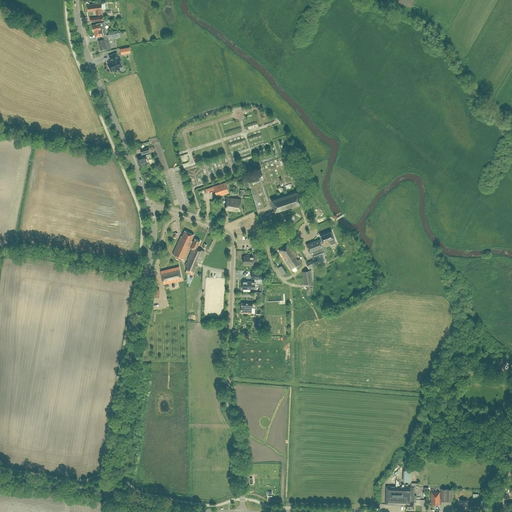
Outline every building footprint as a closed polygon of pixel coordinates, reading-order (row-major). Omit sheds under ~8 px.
[(103,13),(101,3),(87,4),(88,11),(96,10),(96,14),(103,13)] [(94,31),(95,37),(107,35),(106,31),(104,22),(96,23),(96,24),(92,25),(94,32),(94,31)] [(107,35),(102,36),(102,39),(98,40),(100,49),(106,48),(106,50),(111,49),(108,38),(111,38),(111,39),(121,36),(120,32),(117,32),(107,35)] [(109,56),(112,61),(107,63),(109,66),(109,67),(110,69),(111,71),(115,69),(116,71),(120,69),(119,67),(123,66),(119,58),(116,53),(109,56)] [(139,166),(148,164),(146,155),(150,154),(149,149),(146,149),(146,150),(141,151),(142,156),(137,157),(139,166)] [(217,196),(228,192),(225,183),(214,187),(217,196)] [(301,203),(297,191),(271,200),(275,212),(301,203)] [(241,200),(226,198),(225,210),(237,211),(240,211),(241,200)] [(173,254),(184,259),(193,241),(191,241),(194,235),(185,231),(182,236),(181,236),(173,254)] [(323,250),(322,247),(335,242),(331,231),(320,236),(321,238),(306,244),(309,252),(309,251),(311,257),(313,257),(314,258),(310,261),(312,266),(319,262),(315,256),(324,253),(323,250)] [(193,275),(204,250),(197,248),(200,241),(194,239),(190,248),(192,249),(185,265),(187,266),(185,272),(193,275)] [(297,257),(298,256),(293,248),(292,249),(288,244),(279,250),(292,269),(302,262),(300,258),(298,259),(297,257)] [(257,261),(258,253),(253,253),(253,255),(246,254),(246,256),(243,256),(243,264),(253,265),(253,261),(257,261)] [(278,267),(281,272),(283,275),(288,272),(282,264),(278,267)] [(164,283),(181,279),(178,266),(161,270),(164,283)] [(303,271),(303,272),(305,284),(306,284),(313,283),(311,270),(303,271)] [(254,288),(255,281),(242,281),(242,289),(250,289),(250,288),(254,288)] [(241,312),(252,313),(252,312),(255,312),(255,307),(256,307),(256,303),(242,302),(241,312)] [(414,487),(410,487),(410,486),(386,485),(385,504),(405,505),(405,509),(414,509),(414,501),(416,501),(416,495),(414,495),(414,487)] [(441,501),(452,501),(452,489),(441,488),(441,495),(441,501)] [(439,504),(439,491),(431,491),(430,504),(439,504)] [(469,509),(469,505),(467,505),(467,500),(459,500),(459,509),(469,509)]
